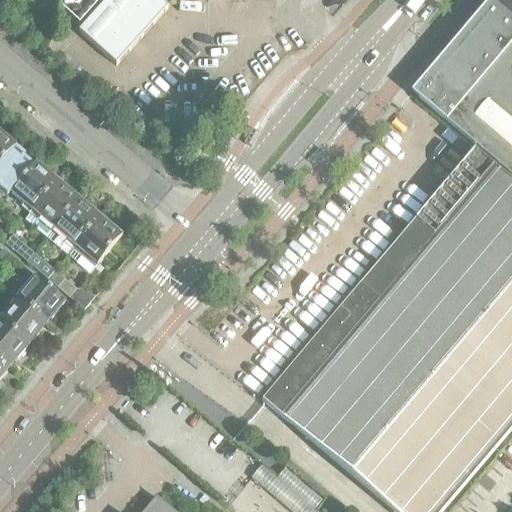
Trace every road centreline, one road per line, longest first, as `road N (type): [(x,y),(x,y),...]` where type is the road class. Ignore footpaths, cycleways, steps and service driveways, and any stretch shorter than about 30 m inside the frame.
road 1 (residential): [(0,485),(208,235)]
road 2 (tertiary): [(208,235),(406,0)]
road 3 (tertiary): [(208,235),(0,58)]
road 4 (unknown): [(140,467),(178,431),(236,473)]
